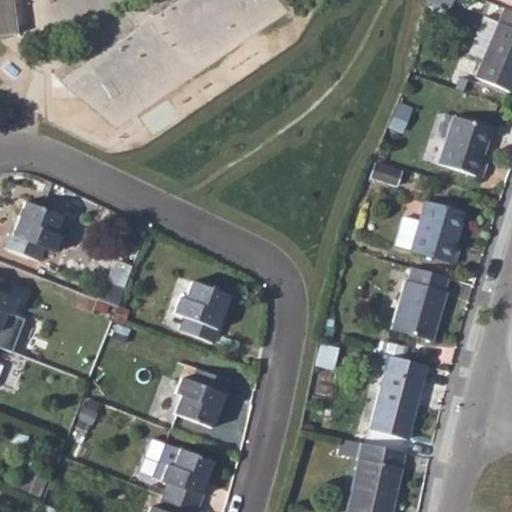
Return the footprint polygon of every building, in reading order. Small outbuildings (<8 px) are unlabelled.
[(11,0),(0,0),(0,40),(16,38),(11,0)] [(449,9),(452,0),(430,0),(430,3),(449,9)] [(511,76),(511,19),(499,14),(493,29),(479,23),(463,61),(476,67),(470,84),(503,97),(511,76)] [(450,121),(434,168),(476,181),(481,165),(476,164),(486,133),(450,121)] [(371,166),(366,182),(392,189),(396,175),(371,166)] [(417,221),(408,250),(407,253),(450,266),(454,251),(450,250),(460,216),(422,205),(417,221)] [(11,239),(5,254),(39,267),(44,255),(51,258),(57,242),(50,239),(56,222),(25,211),(13,240),(11,239)] [(393,246),(408,250),(417,221),(402,217),(393,246)] [(446,281),(408,270),(404,284),(402,283),(388,333),(429,344),(443,296),(442,295),(446,281)] [(11,289),(0,284),(0,352),(9,356),(21,323),(8,319),(13,304),(6,301),(11,289)] [(102,287),(94,304),(114,311),(121,294),(102,287)] [(175,303),(168,320),(174,323),(170,334),(205,348),(212,332),(208,331),(219,301),(187,290),(181,305),(175,303)] [(422,369),(374,356),(371,369),(383,372),(370,430),(405,439),(422,369)] [(178,400),(172,417),(204,430),(216,397),(219,398),(224,384),(191,371),(185,384),(179,382),(173,398),(178,400)] [(160,413),(172,417),(178,400),(173,398),(166,396),(160,413)] [(389,511),(403,454),(361,445),(345,511),(389,511)] [(159,487),(154,499),(187,511),(189,511),(195,496),(192,495),(204,465),(158,448),(146,482),(159,487)] [(187,511),(154,499),(149,511),(148,511),(143,509),(141,511),(187,511)]
